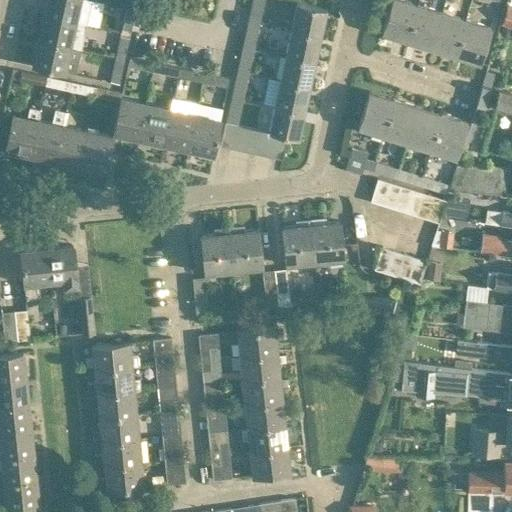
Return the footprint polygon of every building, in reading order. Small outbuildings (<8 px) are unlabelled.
[(85,24),(89,8),(90,0),(46,0),(43,14),(85,24)] [(136,0),(126,0),(125,7),(135,9),(136,0)] [(252,0),(248,18),(258,21),(262,0),(252,0)] [(391,0),(381,32),(405,39),(417,4),(405,0),(391,0)] [(325,8),(306,4),(297,2),(291,28),(320,34),(325,8)] [(405,39),(430,47),(441,11),(417,4),(405,39)] [(501,23),(511,25),(511,6),(506,5),(501,23)] [(120,32),(129,34),(135,9),(125,7),(120,32)] [(430,47),(454,54),(465,19),(441,11),(430,47)] [(43,14),(37,39),(79,48),(80,47),(85,24),(43,14)] [(243,44),(253,46),(258,21),(248,18),(243,44)] [(465,19),(454,54),(479,62),(490,26),(465,19)] [(286,54),(314,60),(320,34),(291,28),(286,54)] [(501,30),(500,34),(502,37),(506,38),(509,36),(510,32),(508,29),(505,28),(501,30)] [(124,57),(129,34),(120,32),(115,55),(124,57)] [(32,64),(51,68),(75,74),(80,48),(79,48),(37,39),(32,64)] [(237,70),(247,72),(253,46),(243,44),(237,70)] [(309,85),(314,60),(286,54),(280,79),(309,85)] [(119,82),(124,57),(115,55),(109,80),(119,82)] [(130,56),(128,65),(148,69),(150,60),(130,56)] [(178,75),(180,67),(159,62),(157,71),(178,75)] [(199,71),(180,67),(178,75),(197,79),(199,71)] [(20,79),(39,83),(40,83),(42,75),(21,70),(20,79)] [(247,72),(237,70),(232,95),(242,98),(247,72)] [(206,81),(227,85),(229,77),(208,73),(206,81)] [(50,86),(70,90),(72,81),(52,77),(50,86)] [(275,105),(303,111),(309,85),(280,79),(275,105)] [(72,81),(70,90),(90,94),(92,86),(72,81)] [(481,85),(475,105),(485,108),(491,88),(481,85)] [(119,101),(120,97),(121,92),(101,88),(99,96),(119,101)] [(511,93),(497,90),(493,104),(496,104),(495,107),(511,111),(511,93)] [(357,126),(376,132),(382,134),(393,98),(368,91),(357,126)] [(226,122),(236,124),(242,98),(232,95),(226,122)] [(120,97),(119,101),(117,112),(112,132),(138,137),(146,103),(120,97)] [(382,134),(406,141),(417,106),(393,98),(382,134)] [(146,103),(138,137),(163,143),(171,108),(146,103)] [(274,133),(286,135),(297,138),(303,111),(275,105),(269,131),(274,133)] [(5,148),(30,154),(39,109),(29,106),(26,117),(12,114),(5,148)] [(430,149),(441,113),(417,106),(406,141),(430,149)] [(55,159),(62,125),(61,125),(64,110),(54,107),(50,122),(37,120),(40,109),(39,109),(30,154),(55,159)] [(163,143),(188,148),(195,113),(171,108),(163,143)] [(188,148),(212,153),(220,119),(195,113),(188,148)] [(455,156),(460,140),(466,121),(441,113),(430,149),(455,156)] [(482,119),(472,116),(462,146),(467,147),(469,140),(474,142),(482,119)] [(219,145),(232,148),(237,124),(236,124),(226,122),(224,122),(219,145)] [(237,124),(232,148),(244,151),(249,127),(237,124)] [(80,165),(87,130),(62,125),(55,159),(80,165)] [(249,127),(244,151),(257,153),(262,130),(249,127)] [(112,136),(92,132),(87,130),(80,165),(104,170),(112,136)] [(269,156),(274,133),(269,131),(262,130),(257,153),(269,156)] [(274,133),(269,156),(281,159),(286,135),(274,133)] [(363,167),(371,169),(374,161),(365,158),(367,152),(351,148),(345,168),(361,173),(363,167)] [(371,169),(395,177),(398,168),(374,161),(371,169)] [(456,161),(450,188),(503,194),(506,167),(456,161)] [(419,184),(421,176),(398,168),(395,177),(419,184)] [(421,176),(419,184),(444,192),(446,184),(421,176)] [(370,200),(382,204),(390,182),(377,178),(370,200)] [(382,204),(394,208),(400,185),(390,182),(382,204)] [(394,208),(404,211),(411,188),(400,185),(394,208)] [(415,215),(423,192),(411,188),(404,211),(415,215)] [(415,215),(427,218),(434,196),(423,192),(415,215)] [(434,196),(427,218),(438,222),(446,199),(434,196)] [(470,201),(447,198),(445,216),(468,219),(470,201)] [(483,221),(511,225),(511,210),(502,209),(502,210),(485,208),(483,221)] [(310,223),(314,261),(343,258),(339,220),(310,223)] [(314,261),(310,223),(281,226),(285,264),(314,261)] [(433,245),(433,246),(458,249),(458,248),(460,230),(438,227),(433,245)] [(257,228),(229,231),(232,269),(261,266),(257,228)] [(204,272),(224,270),(232,269),(229,231),(200,234),(204,272)] [(511,239),(499,237),(499,235),(482,232),(480,251),(511,255),(511,239)] [(373,269),(418,282),(426,260),(380,244),(373,269)] [(64,279),(65,294),(78,292),(73,245),(47,248),(50,280),(64,279)] [(433,246),(431,258),(431,259),(473,264),(474,251),(458,248),(458,249),(433,246)] [(36,281),(50,280),(47,248),(20,250),(24,298),(37,296),(36,281)] [(274,269),(278,306),(289,305),(286,267),(274,269)] [(266,307),(278,306),(274,269),(262,270),(266,307)] [(511,290),(511,273),(488,270),(485,287),(511,290)] [(208,313),(208,312),(205,276),(192,277),(196,314),(208,313)] [(316,291),(299,293),(300,303),(317,302),(316,291)] [(94,332),(91,295),(78,296),(82,333),(94,332)] [(387,296),(362,298),(363,313),(389,311),(387,296)] [(511,303),(465,298),(463,313),(487,314),(511,317),(511,303)] [(14,310),(17,339),(29,338),(26,308),(14,310)] [(4,341),(17,339),(14,310),(1,311),(4,341)] [(511,317),(487,314),(463,313),(461,324),(511,330),(511,317)] [(236,330),(239,355),(276,351),(275,338),(283,337),(282,330),(274,331),(274,326),(236,330)] [(511,344),(456,338),(455,352),(467,353),(511,358),(511,344)] [(94,370),(131,366),(131,364),(140,363),(139,353),(130,353),(129,341),(91,345),(92,358),(85,359),(86,366),(93,365),(94,370)] [(211,369),(208,346),(199,347),(201,370),(211,369)] [(220,368),(218,346),(208,346),(211,369),(220,368)] [(399,346),(398,358),(410,359),(411,348),(399,346)] [(155,375),(165,374),(163,351),(153,352),(155,375)] [(163,352),(165,374),(174,373),(172,351),(163,352)] [(276,351),(239,355),(242,379),(279,375),(278,362),(285,361),(284,354),(277,355),(276,351)] [(0,380),(25,378),(22,352),(0,353),(0,380)] [(403,358),(400,388),(415,389),(415,394),(433,396),(434,389),(463,393),(463,394),(465,394),(465,384),(474,384),(486,385),(485,394),(505,395),(505,396),(507,396),(506,401),(511,401),(511,373),(509,374),(509,371),(403,358)] [(95,389),(96,394),(133,390),(133,388),(140,388),(139,376),(132,377),(131,366),(94,370),(95,382),(87,382),(88,390),(95,389)] [(279,375),(242,379),(244,402),(281,399),(280,386),(288,385),(287,378),(279,379),(279,375)] [(0,405),(27,402),(25,378),(0,380),(0,405)] [(98,413),(98,417),(136,413),(133,390),(96,394),(97,406),(89,406),(90,414),(98,413)] [(213,394),(216,417),(225,416),(223,393),(213,394)] [(213,394),(204,395),(206,418),(216,417),(213,394)] [(470,410),(471,397),(446,395),(445,408),(470,410)] [(160,422),(169,421),(167,398),(158,399),(160,422)] [(177,398),(167,398),(169,421),(179,420),(177,398)] [(244,402),(247,427),(284,423),(283,410),(290,409),(289,402),(282,402),(281,399),(244,402)] [(0,431),(30,428),(27,402),(0,405),(0,431)] [(100,437),(101,441),(138,438),(136,413),(98,417),(99,429),(92,430),(93,438),(100,437)] [(505,443),(511,443),(511,414),(507,414),(506,431),(499,430),(499,429),(473,428),(471,453),(497,455),(498,442),(505,442),(505,443)] [(247,427),(249,450),(287,447),(285,434),(293,433),(292,426),(284,426),(284,423),(247,427)] [(30,428),(0,431),(0,448),(1,454),(0,454),(0,455),(32,453),(30,428)] [(103,461),(103,465),(141,462),(138,438),(101,441),(102,454),(94,454),(95,462),(103,461)] [(227,441),(218,442),(220,465),(230,464),(227,441)] [(232,442),(233,452),(243,451),(242,441),(232,442)] [(218,442),(209,443),(211,466),(220,465),(218,442)] [(172,446),(174,470),(184,469),(181,445),(172,446)] [(165,471),(174,470),(172,446),(162,447),(165,471)] [(287,447),(249,450),(252,475),(289,471),(288,458),(295,457),(294,449),(287,450),(287,447)] [(0,467),(2,467),(3,481),(35,478),(32,453),(0,455),(0,467)] [(384,458),(368,457),(367,471),(383,471),(384,458)] [(511,489),(511,461),(503,461),(503,471),(467,470),(465,511),(491,511),(492,489),(511,489)] [(143,486),(143,484),(141,462),(103,465),(104,477),(97,478),(97,486),(105,485),(105,489),(143,486)] [(154,483),(166,482),(165,474),(154,475),(154,483)] [(37,503),(35,478),(3,481),(6,506),(37,503)] [(257,503),(258,511),(282,509),(282,511),(296,511),(294,497),(257,503)]
